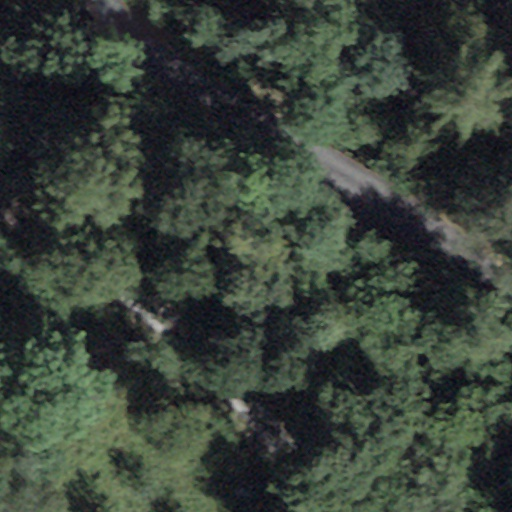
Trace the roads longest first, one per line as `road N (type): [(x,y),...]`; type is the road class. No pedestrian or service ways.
road 1 (unclassified): [(511,270),(454,213),(356,194),(220,81),(73,17),(72,0)]
road 2 (track): [(0,194),(74,243),(401,511)]
